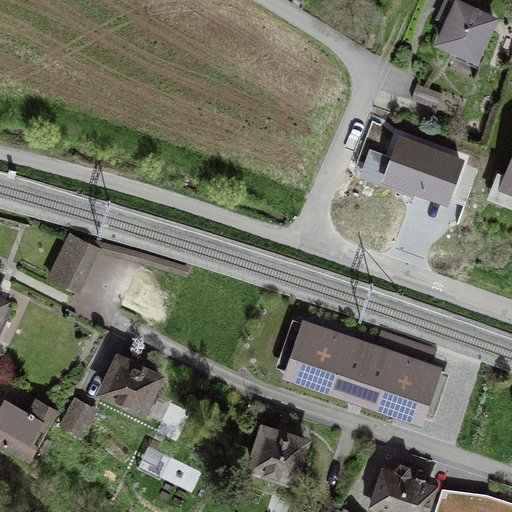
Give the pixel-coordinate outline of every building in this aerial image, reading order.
[(481,0),(446,0),(444,6),(455,11),(441,42),(476,57),(494,20),(478,13),(483,1),(481,0)] [(411,99),(434,108),(439,95),(416,86),(411,99)] [(447,207),(464,160),(399,136),(382,183),(447,207)] [(70,235),(50,276),(77,289),(97,248),(70,235)] [(0,330),(11,307),(3,303),(4,301),(0,298),(0,330)] [(415,414),(431,366),(312,325),(295,373),(415,414)] [(142,368),(143,367),(118,357),(102,391),(148,413),(157,396),(150,393),(158,376),(142,368)] [(88,405),(74,397),(59,423),(80,435),(89,421),(82,417),(88,405)] [(0,442),(27,459),(55,412),(35,400),(27,414),(2,400),(0,403),(0,442)] [(264,428),(252,466),(292,479),(304,441),(264,428)] [(400,464),(395,468),(385,465),(371,506),(388,511),(420,511),(431,481),(407,472),(405,466),(400,464)]
